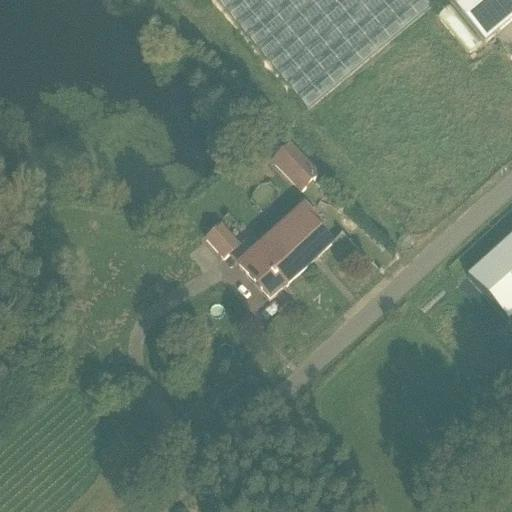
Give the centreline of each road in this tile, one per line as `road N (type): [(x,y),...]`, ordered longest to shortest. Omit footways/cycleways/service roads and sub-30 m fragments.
road 1 (unclassified): [(152,511),(511,186)]
road 2 (track): [(206,463),(137,372),(136,341),(148,318),(217,273)]
